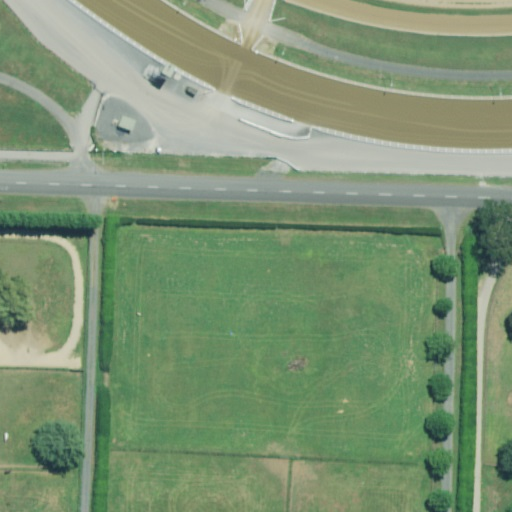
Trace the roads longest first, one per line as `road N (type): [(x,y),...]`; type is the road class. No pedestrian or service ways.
road 1 (tertiary): [(511,197),(0,181)]
road 2 (unknown): [(90,184),(77,511)]
